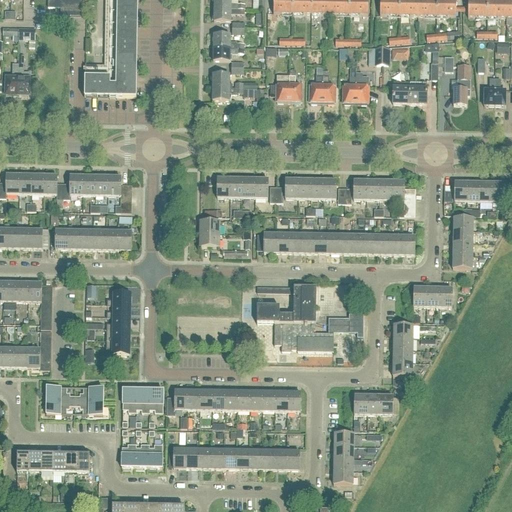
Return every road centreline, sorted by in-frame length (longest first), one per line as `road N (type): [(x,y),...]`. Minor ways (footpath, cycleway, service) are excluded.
road 1 (residential): [(204,492),(110,489),(109,440),(19,439),(13,388),(0,388)]
road 2 (residential): [(316,378),(151,374),(150,271)]
road 3 (residential): [(374,275),(150,271)]
road 4 (tertiary): [(392,154),(196,151)]
road 5 (residential): [(78,118),(78,24),(29,23),(29,0)]
road 6 (residential): [(374,275),(431,271),(434,163)]
road 7 (residential): [(316,378),(371,375),(374,275)]
road 8 (residential): [(150,271),(0,269)]
road 9 (residential): [(283,493),(314,488),(316,378)]
road 10 (residential): [(154,120),(156,0)]
